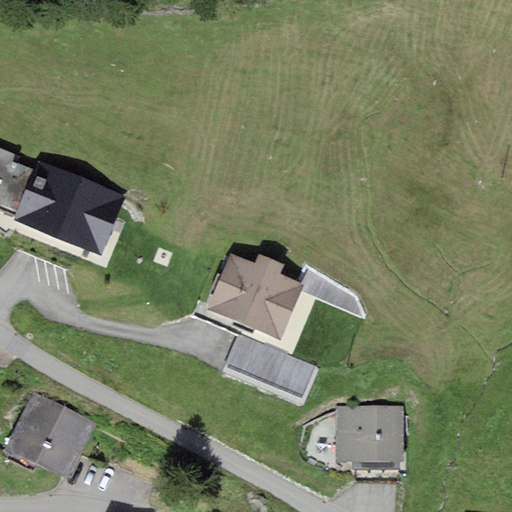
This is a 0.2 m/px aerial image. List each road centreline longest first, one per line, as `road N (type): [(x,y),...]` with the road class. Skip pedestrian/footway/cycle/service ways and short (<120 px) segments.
road 1 (residential): [(323,511),(142,419),(0,333)]
road 2 (residential): [(0,289),(22,275),(95,324),(214,343)]
road 3 (residential): [(134,511),(0,506)]
